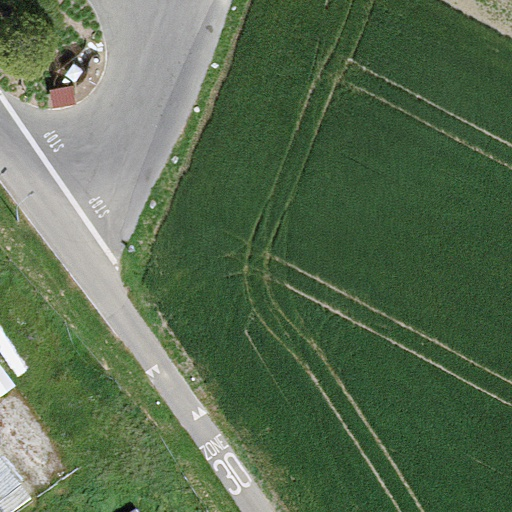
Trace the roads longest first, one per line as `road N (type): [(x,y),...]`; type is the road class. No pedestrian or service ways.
road 1 (unclassified): [(43,198),(255,511)]
road 2 (unclassified): [(169,0),(134,101),(79,169),(43,198)]
